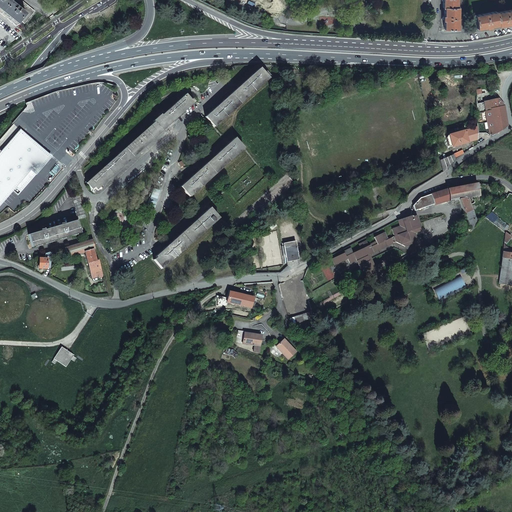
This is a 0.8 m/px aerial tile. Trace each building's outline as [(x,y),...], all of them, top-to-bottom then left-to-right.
[(0,0),(0,13),(16,26),(20,21),(24,24),(34,12),(20,0),(12,0),(10,3),(6,0),(0,0)] [(444,29),(457,29),(457,7),(456,7),(455,0),(442,0),(443,8),(444,8),(444,16),(443,16),(443,18),(443,20),(444,20),(444,29)] [(511,9),(496,13),(496,11),(474,15),(477,28),(485,27),(485,28),(488,28),(490,27),(490,26),(498,25),(498,26),(507,24),(511,23),(511,9)] [(205,117),(214,127),(268,79),(264,74),(259,68),(205,117)] [(94,187),(96,190),(193,103),(185,95),(86,183),(91,189),(94,187)] [(493,100),(494,108),(503,106),(498,99),(493,100)] [(490,135),(492,136),(504,129),(507,128),(503,106),(494,108),(491,108),(491,111),(485,112),(490,135)] [(464,131),(467,143),(477,140),(477,127),(464,131)] [(0,205),(13,190),(19,195),(48,161),(47,153),(20,130),(0,153),(0,205)] [(448,146),(450,147),(467,143),(464,131),(446,136),(445,138),(448,146)] [(180,187),(189,197),(243,148),(234,138),(193,176),(180,187)] [(439,161),(443,172),(455,159),(464,153),(462,151),(439,161)] [(61,169),(57,165),(51,172),(55,175),(61,169)] [(477,184),(447,189),(449,200),(449,201),(452,201),(453,200),(458,199),(467,198),(479,196),(477,184)] [(434,204),(434,205),(449,200),(447,189),(431,194),(434,204)] [(419,198),(412,206),(414,211),(434,204),(431,194),(419,198)] [(72,197),(79,220),(86,218),(80,195),(72,197)] [(467,198),(458,199),(459,201),(463,212),(464,214),(472,211),(467,198)] [(154,260),(161,269),(218,218),(209,208),(160,252),(155,256),(156,258),(154,260)] [(472,211),(464,214),(471,231),(478,224),(472,211)] [(396,242),(405,247),(418,242),(414,233),(421,231),(416,215),(411,217),(411,216),(398,221),(400,226),(391,229),(394,236),(396,242)] [(28,235),(32,247),(80,233),(77,220),(28,235)] [(331,259),(334,265),(347,259),(350,264),(356,261),(368,255),(378,251),(375,246),(387,240),(384,232),(374,237),(376,242),(368,246),(366,241),(358,245),(360,249),(352,253),(350,248),(343,252),(343,253),(331,259)] [(375,246),(378,251),(396,242),(394,236),(387,240),(375,246)] [(65,248),(68,257),(84,252),(93,250),(95,249),(92,239),(65,248)] [(283,244),(286,262),(294,260),(299,259),(295,241),(283,244)] [(92,279),(103,275),(98,260),(96,260),(93,250),(84,252),(92,279)] [(511,253),(502,252),(499,284),(509,286),(511,286),(511,253)] [(39,269),(47,269),(47,266),(47,253),(45,254),(45,258),(40,258),(39,269)] [(356,261),(363,275),(374,271),(373,271),(377,269),(377,270),(384,267),(393,263),(390,257),(381,261),(382,263),(374,267),(368,255),(356,261)] [(302,281),(295,281),(305,313),(311,312),(308,298),(307,295),(302,281)] [(285,282),(278,285),(283,301),(288,319),(293,317),(295,317),(285,282)] [(254,297),(229,292),(228,299),(227,302),(251,308),(254,297)] [(228,299),(216,296),(216,306),(226,306),(227,302),(228,299)] [(295,317),(293,317),(295,324),(313,318),(311,312),(305,313),(295,317)] [(315,326),(297,331),(299,338),(317,332),(315,326)] [(242,344),(260,346),(261,335),(251,334),(251,335),(244,334),(242,344)] [(283,339),(277,346),(282,351),(281,352),(288,359),(296,352),(283,339)] [(72,355),(61,348),(55,358),(65,365),(72,355)]
